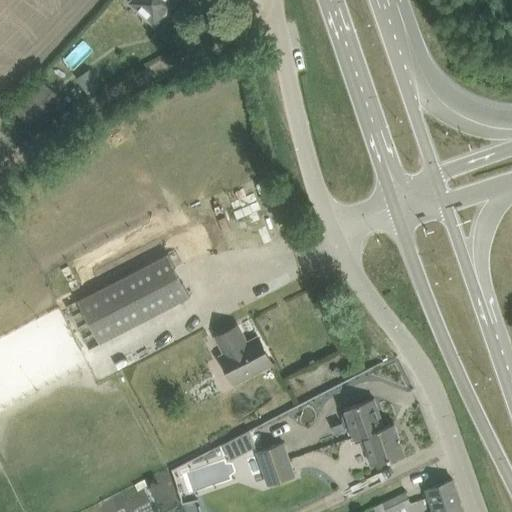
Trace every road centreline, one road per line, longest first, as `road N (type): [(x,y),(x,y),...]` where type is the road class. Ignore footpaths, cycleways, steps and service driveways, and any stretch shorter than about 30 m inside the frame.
road 1 (unclassified): [(477,511),(442,404),(348,270),(332,231)]
road 2 (tertiary): [(396,220),(430,318),(511,486)]
road 3 (unclassified): [(262,0),(302,165),(332,231)]
road 4 (tertiary): [(325,0),(388,191)]
road 5 (trunk): [(511,127),(452,108),(395,37)]
road 6 (tertiary): [(436,174),(395,37)]
road 7 (trunk): [(481,302),(480,232),(511,189)]
